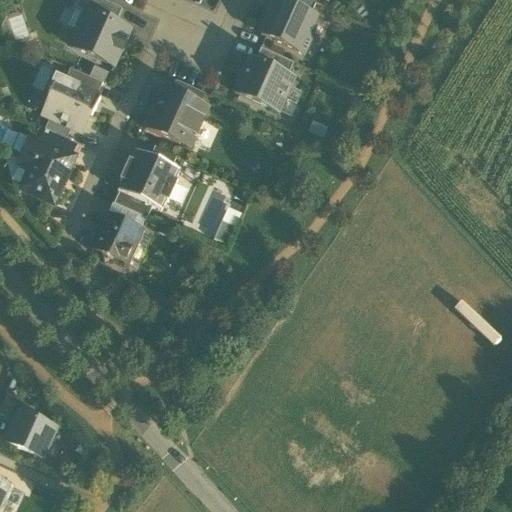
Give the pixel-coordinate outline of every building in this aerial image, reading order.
[(86,14),(114,27),(121,11),(96,0),(79,0),(75,10),(86,15),(86,14)] [(278,0),(277,2),(310,17),(315,6),(301,0),(278,0)] [(311,41),(306,38),(314,19),(310,17),(277,2),(276,1),(270,15),(260,38),(298,55),(304,58),(311,41)] [(70,49),(113,68),(119,54),(121,54),(125,43),(124,43),(129,33),(114,27),(86,14),(86,15),(77,34),(75,33),(69,45),(71,46),(70,49)] [(255,64),(287,79),(293,66),(260,52),(255,64)] [(234,97),(277,116),(293,81),(287,79),(255,64),(249,62),(234,97)] [(63,84),(96,98),(102,86),(69,71),(63,84)] [(48,121),(81,136),(89,119),(87,118),(90,112),(94,114),(100,100),(96,98),(63,84),(62,83),(56,81),(51,92),(47,100),(49,101),(47,106),(42,117),(49,120),(48,121)] [(176,84),(171,95),(198,107),(204,96),(176,84)] [(163,91),(145,131),(189,151),(207,111),(198,107),(171,95),(163,91)] [(38,143),(51,148),(55,137),(43,132),(38,143)] [(74,159),(71,158),(51,148),(38,143),(30,139),(29,140),(18,135),(10,153),(21,158),(17,167),(29,172),(20,192),(52,206),(74,159)] [(55,137),(51,148),(71,158),(76,147),(55,137)] [(149,160),(171,170),(176,159),(154,149),(149,160)] [(152,209),(161,214),(179,173),(171,170),(149,160),(137,155),(135,154),(117,194),(119,195),(152,209)] [(119,195),(113,206),(145,220),(146,221),(152,209),(119,195)] [(140,231),(145,220),(113,206),(112,206),(107,217),(140,231)] [(113,261),(125,266),(141,232),(140,231),(107,217),(91,251),(100,255),(104,264),(113,261)] [(214,242),(227,246),(232,228),(219,224),(214,242)] [(7,392),(0,407),(0,419),(6,422),(17,396),(7,392)] [(5,444),(42,460),(55,431),(19,414),(5,444)] [(0,511),(16,511),(24,496),(0,484),(0,511)]
